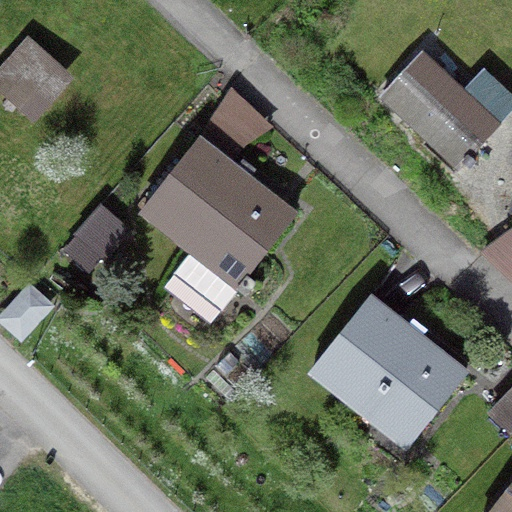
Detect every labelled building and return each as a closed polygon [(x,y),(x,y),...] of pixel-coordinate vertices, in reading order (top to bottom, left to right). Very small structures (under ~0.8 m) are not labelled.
[(40,109),(75,72),(37,36),(2,73),(40,109)] [(434,70),(402,103),(456,156),(488,123),(434,70)] [(202,142),(140,222),(188,259),(154,305),(200,340),(296,215),(252,180),(256,175),(242,164),(238,169),(202,142)] [(129,232),(101,209),(64,253),(92,276),(129,232)] [(511,233),(485,252),(511,290),(511,233)] [(0,327),(20,346),(55,310),(28,284),(0,313),(0,327)] [(370,298),(307,380),(362,422),(357,428),(396,458),(401,452),(405,456),(469,374),(424,339),(428,334),(413,322),(409,327),(370,298)] [(252,376),(229,354),(205,378),(228,401),(252,376)] [(511,391),(488,417),(511,440),(511,391)] [(511,511),(511,489),(494,511),(511,511)]
